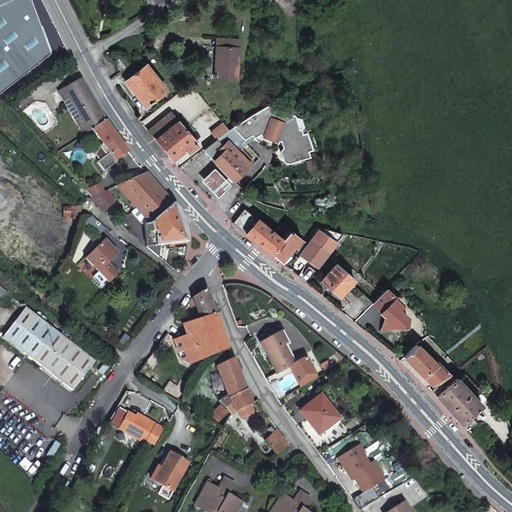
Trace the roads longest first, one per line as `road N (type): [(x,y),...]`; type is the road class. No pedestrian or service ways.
road 1 (secondary): [(225,228),(511,501)]
road 2 (residential): [(202,261),(227,340),(257,395),(345,511)]
road 3 (secondary): [(84,53),(130,132),(225,228)]
road 4 (residential): [(202,261),(101,405)]
road 5 (unknown): [(26,511),(101,405)]
